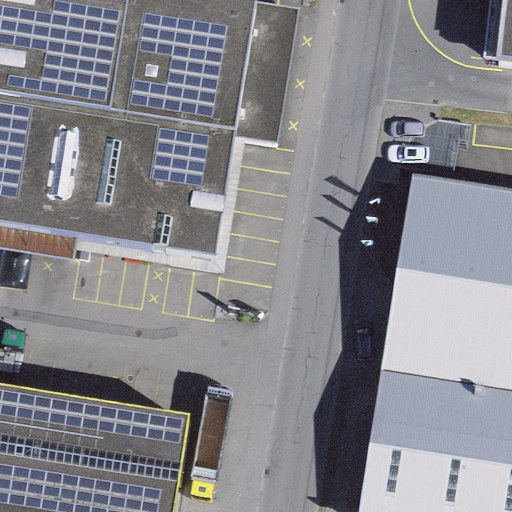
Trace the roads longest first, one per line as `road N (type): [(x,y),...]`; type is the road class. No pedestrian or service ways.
road 1 (residential): [(263,511),(341,0)]
road 2 (unknown): [(0,322),(283,376)]
